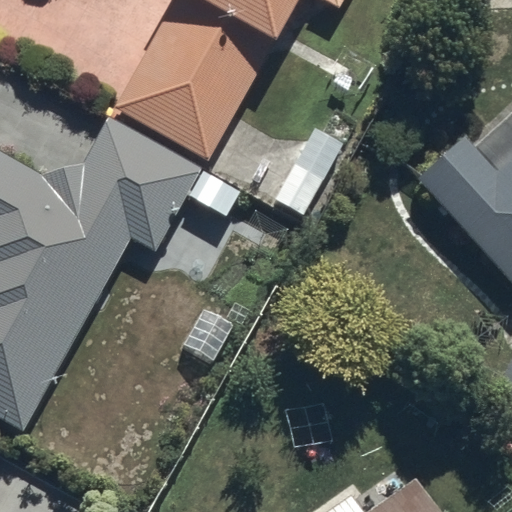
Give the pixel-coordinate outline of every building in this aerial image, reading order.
[(167,0),(108,107),(204,160),(293,0),(316,0),(338,12),(344,0),(167,0)] [(511,103),(417,187),(511,294),(511,103)] [(0,424),(17,435),(128,239),(153,253),(198,173),(103,120),(76,168),(42,177),(0,154),(0,424)] [(511,363),(491,403),(511,413),(511,363)] [(342,511),(431,511),(402,470),(342,511)]
